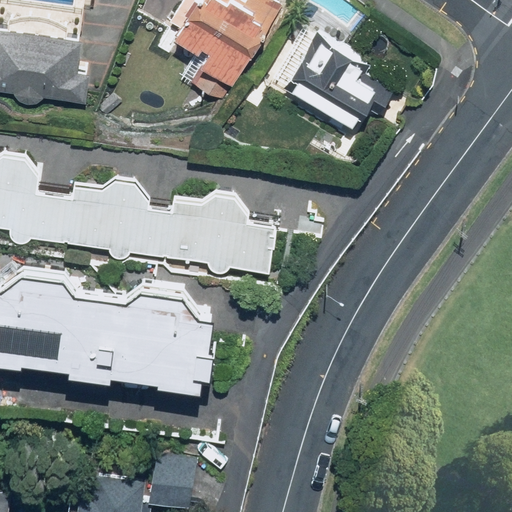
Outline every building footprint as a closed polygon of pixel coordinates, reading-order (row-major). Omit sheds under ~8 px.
[(291,0),(188,0),(181,12),(218,36),(222,30),(229,34),(218,51),(247,70),(291,0)] [(102,14),(15,2),(11,37),(0,36),(0,72),(104,86),(109,51),(97,50),(102,14)] [(386,49),(329,15),(283,94),(351,134),(373,96),(388,105),(407,72),(381,57),(386,49)] [(16,140),(0,149),(0,215),(23,220),(23,221),(23,222),(23,223),(23,224),(23,225),(23,226),(23,227),(24,227),(24,228),(25,229),(26,230),(27,231),(28,231),(28,232),(29,232),(30,232),(31,232),(32,232),(33,232),(34,232),(35,232),(36,231),(37,231),(38,230),(39,229),(40,228),(40,227),(120,238),(120,239),(120,240),(121,241),(121,242),(121,243),(122,243),(122,244),(123,244),(123,245),(124,245),(125,246),(126,247),(127,247),(128,247),(129,247),(130,248),(131,248),(131,247),(132,247),(133,247),(134,247),(135,246),(136,246),(137,245),(138,244),(139,243),(140,242),(140,241),(218,252),(218,253),(219,253),(219,254),(220,255),(221,255),(221,256),(222,257),(223,257),(223,258),(224,258),(225,259),(226,259),(227,259),(227,260),(228,260),(229,260),(230,260),(231,260),(232,260),(233,260),(234,260),(235,260),(236,260),(237,260),(238,259),(239,259),(240,258),(241,258),(241,257),(242,257),(243,256),(244,255),(245,254),(282,262),(283,233),(290,233),(291,208),(267,207),(251,180),(228,177),(217,187),(184,187),(182,194),(162,193),(162,183),(150,168),(126,164),(117,175),(87,172),(87,181),(55,177),(55,158),(41,142),(16,140)] [(12,269),(0,268),(0,344),(80,350),(78,357),(122,362),(124,356),(170,363),(169,367),(212,373),(211,355),(223,358),(224,301),(212,300),(195,276),(151,271),(140,281),(88,277),(83,264),(37,256),(12,269)] [(204,452),(166,447),(161,491),(199,495),(204,452)] [(147,511),(150,472),(92,469),(89,511),(147,511)] [(23,511),(27,474),(0,470),(0,511),(23,511)]
